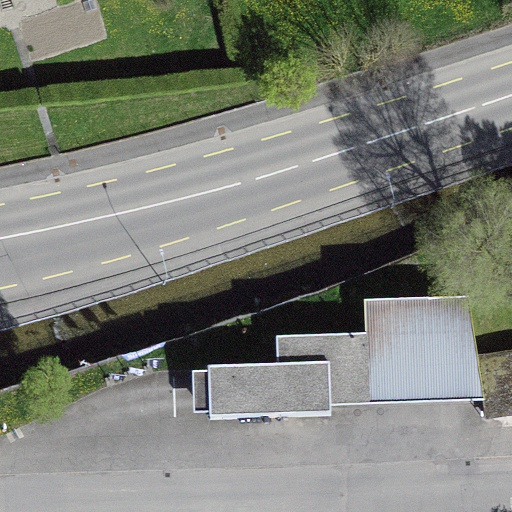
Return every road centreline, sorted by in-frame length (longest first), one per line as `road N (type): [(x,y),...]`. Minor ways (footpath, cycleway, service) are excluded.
road 1 (primary): [(0,250),(152,218),(511,102)]
road 2 (residential): [(511,486),(0,506)]
